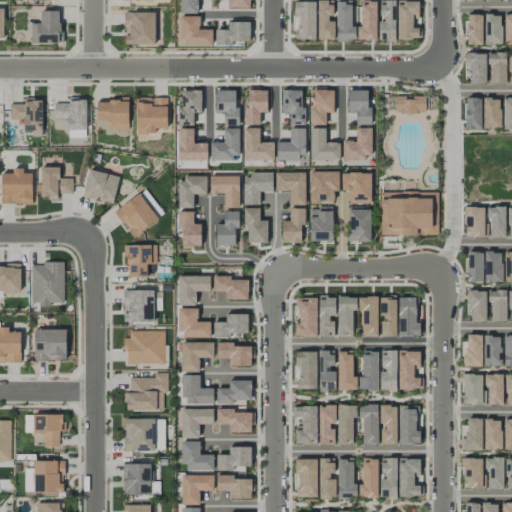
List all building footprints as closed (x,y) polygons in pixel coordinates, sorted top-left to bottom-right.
[(317,1),(317,40),(334,39),(334,21),(332,21),(331,0),(317,1)] [(376,40),(376,0),(359,0),(358,40),(376,40)] [(315,2),(294,1),(293,39),(315,40),(315,2)] [(336,40),(355,40),(355,27),(351,27),(351,1),(336,1),(336,40)] [(394,1),(378,1),(379,41),(395,41),(394,1)] [(397,39),(418,39),(418,28),(412,28),(412,19),(418,19),(418,2),(397,1),(397,39)] [(31,43),(61,43),(60,11),(40,11),(40,24),(30,24),(31,43)] [(154,12),(124,13),(125,36),(125,44),(155,44),(154,12)] [(466,45),(482,44),(482,14),(465,15),(466,45)] [(501,44),(500,15),(484,15),(484,44),(501,44)] [(199,16),(177,16),(178,47),(211,46),(211,29),(199,30),(199,16)] [(249,41),(249,22),(227,22),(227,30),(215,30),(215,45),(232,45),(232,41),(249,41)] [(505,83),(505,53),(490,52),(489,83),(505,83)] [(485,53),(464,53),(464,82),(485,82),(485,53)] [(201,90),(181,90),(181,100),(177,100),(177,124),(193,125),(193,113),(200,113),(201,90)] [(238,125),(239,108),(235,108),(235,90),(216,90),(215,113),(223,113),(223,125),(238,125)] [(267,90),(247,90),(247,107),(242,107),(242,125),(259,125),(259,112),(266,112),(267,90)] [(305,125),(304,107),(301,107),(301,90),(281,90),(281,113),(289,112),(289,125),(305,125)] [(325,125),(325,112),(333,112),(333,90),(313,90),(313,109),(309,109),(309,125),(325,125)] [(367,90),(347,90),(347,112),(355,112),(355,125),(370,125),(370,107),(367,107),(367,90)] [(394,113),(425,113),(425,96),(395,96),(394,113)] [(503,129),(511,128),(511,97),(502,97),(503,129)] [(85,98),(68,99),(68,102),(53,103),(54,119),(66,119),(67,130),(86,129),(85,98)] [(167,98),(135,98),(135,134),(155,134),(155,128),(167,128),(167,98)] [(480,129),(480,98),(465,98),(465,129),(480,129)] [(483,128),(500,128),(499,98),(483,98),(483,128)] [(41,99),(24,99),(24,104),(9,104),(9,120),(23,119),(23,131),(42,131),(41,99)] [(128,100),(96,99),(95,120),(109,120),(109,130),(128,130),(128,100)] [(238,159),(239,128),(224,128),(223,142),(210,142),(210,159),(238,159)] [(273,160),(273,142),(259,142),(259,128),(242,128),(243,160),(273,160)] [(276,159),(304,159),(304,128),(289,128),(289,142),(276,142),(276,159)] [(325,128),(309,128),(309,160),(339,160),(339,142),(325,142),(325,128)] [(342,158),(371,158),(371,128),(355,128),(356,141),(342,141),(342,158)] [(207,160),(207,143),(192,143),(193,129),(178,129),(178,160),(207,160)] [(59,167),(40,167),(40,199),(57,199),(57,193),(72,193),(72,178),(59,178),(59,167)] [(32,173),(23,173),(23,168),(12,168),(12,173),(1,173),(0,204),(31,205),(32,173)] [(112,204),(119,177),(88,169),(82,196),(112,204)] [(338,171),(308,172),(308,203),(333,203),(333,191),(338,191),(338,171)] [(304,172),(275,173),(275,191),(289,191),(289,205),(305,205),(304,172)] [(370,203),(370,173),(341,173),(341,190),(347,190),(348,204),(370,203)] [(272,174),(242,174),(242,205),(259,204),(259,191),(272,191),(272,174)] [(206,176),(179,176),(178,208),(192,208),(192,194),(206,194),(206,176)] [(209,176),(209,193),(223,193),(223,208),(238,207),(238,176),(209,176)] [(155,218),(161,215),(146,189),(140,192),(155,218)] [(437,192),(380,192),(380,235),(437,235),(437,192)] [(114,212),(134,237),(157,218),(137,193),(114,212)] [(505,207),(488,206),(488,237),(504,238),(505,207)] [(267,242),(266,220),(259,220),(259,207),(242,207),(242,225),(247,225),(247,243),(267,242)] [(484,237),(483,207),(463,207),(464,237),(484,237)] [(304,208),(289,209),(289,220),(280,221),(280,243),(301,243),(301,226),(304,226),(304,208)] [(309,242),(332,241),(331,208),(308,209),(309,242)] [(348,241),(370,242),(370,209),(348,209),(348,241)] [(192,211),(179,212),(180,248),(200,247),(200,223),(193,223),(192,211)] [(215,224),(216,246),(234,245),(234,229),(238,229),(238,211),(223,211),(223,223),(215,224)] [(125,245),(126,277),(146,276),(146,264),(156,264),(155,245),(125,245)] [(501,282),(501,251),(484,251),(484,282),(501,282)] [(482,282),(482,252),(466,252),(466,283),(482,282)] [(63,303),(63,262),(41,262),(41,265),(31,265),(30,305),(49,305),(49,303),(63,303)] [(20,263),(0,263),(0,291),(20,291),(20,263)] [(177,276),(177,305),(195,306),(195,291),(210,291),(210,276),(177,276)] [(225,300),(247,299),(247,279),(230,279),(230,276),(212,276),(213,292),(225,292),(225,300)] [(153,290),(123,290),(123,322),(153,321),(153,290)] [(468,322),(486,321),(485,290),(467,290),(468,322)] [(505,290),(489,290),(490,321),(506,321),(505,290)] [(334,296),(318,296),(318,336),(332,336),(332,315),(335,315),(334,296)] [(352,337),(352,310),(356,310),(356,297),(337,296),(337,336),(352,337)] [(377,336),(377,296),(359,297),(359,337),(377,336)] [(379,336),(395,337),(396,296),(380,296),(379,336)] [(316,298),(297,297),(296,320),(294,320),(294,336),(316,336),(316,298)] [(417,336),(417,297),(397,298),(398,336),(417,336)] [(209,322),(197,322),(197,308),(178,308),(178,337),(209,337),(209,322)] [(247,314),(225,314),(225,322),(213,322),(213,337),(231,337),(231,333),(247,333),(247,314)] [(0,362),(20,362),(20,332),(8,332),(8,327),(0,326),(0,362)] [(65,329),(34,330),(34,361),(66,360),(65,329)] [(125,332),(125,364),(164,363),(163,331),(125,332)] [(504,366),(511,365),(511,334),(503,335),(504,366)] [(481,366),(481,335),(463,335),(464,366),(481,366)] [(500,336),(483,336),(484,366),(501,365),(500,336)] [(212,342),(180,342),(181,372),(199,371),(199,358),(213,357),(212,342)] [(228,365),(250,366),(251,346),(232,346),(232,342),(216,342),(216,358),(228,358),(228,365)] [(332,350),(318,351),(318,391),(335,391),(335,371),(332,371),(332,350)] [(395,391),(396,351),(380,350),(379,391),(395,391)] [(352,377),(352,351),(336,351),(337,390),(356,390),(356,377),(352,377)] [(377,390),(377,351),(360,351),(360,390),(377,390)] [(398,389),(421,389),(421,378),(413,378),(413,368),(419,368),(419,351),(398,351),(398,389)] [(316,352),(294,352),(294,389),(316,389),(316,352)] [(167,372),(153,373),(153,377),(129,378),(129,393),(124,393),(124,411),(163,410),(162,393),(167,393),(167,372)] [(481,405),(482,374),(463,374),(462,404),(481,405)] [(502,405),(502,374),(485,374),(485,405),(502,405)] [(213,388),(199,388),(199,375),(182,375),(182,404),(213,403),(213,388)] [(228,381),(228,388),(216,388),(216,404),(233,404),(233,400),(250,400),(250,380),(228,381)] [(318,444),(334,444),(334,405),(318,405),(318,444)] [(352,444),(352,417),(356,417),(356,405),(337,405),(337,444),(352,444)] [(377,444),(377,405),(360,405),(360,444),(377,444)] [(396,444),(396,405),(379,405),(380,444),(396,444)] [(398,443),(420,444),(420,431),(417,431),(417,406),(398,405),(398,443)] [(316,444),(316,406),(292,406),(292,417),(301,417),(301,426),(294,425),(294,443),(316,444)] [(228,432),(251,432),(251,412),(234,412),(234,408),(216,409),(216,424),(228,424),(228,432)] [(213,409),(181,409),(181,438),(198,438),(198,424),(213,424),(213,409)] [(59,446),(59,432),(63,432),(63,414),(24,415),(24,432),(34,432),(34,435),(42,435),(42,446),(59,446)] [(124,451),(155,451),(154,418),(123,419),(124,451)] [(481,418),(467,418),(466,426),(462,426),(462,439),(461,439),(460,450),(481,450),(481,418)] [(163,419),(155,419),(156,445),(164,445),(163,419)] [(484,449),(501,449),(500,419),(483,419),(484,449)] [(504,450),(511,449),(511,419),(503,419),(504,450)] [(10,421),(0,421),(0,461),(11,461),(10,421)] [(212,470),(212,454),(199,454),(199,441),(181,441),(182,470),(212,470)] [(250,446),(228,447),(228,454),(216,455),(216,470),(233,469),(233,467),(250,466),(250,446)] [(319,498),(335,498),(335,476),(334,476),(334,458),(318,458),(319,498)] [(356,498),(356,484),(352,484),(352,458),(337,459),(337,498),(356,498)] [(396,458),(380,458),(379,498),(396,498),(396,458)] [(483,458),(462,458),(462,488),(483,488),(483,458)] [(502,458),(486,458),(486,488),(502,489),(502,458)] [(316,459),(294,459),(295,497),(316,497),(316,459)] [(377,459),(361,459),(360,498),(377,498),(377,459)] [(420,477),(420,459),(398,459),(397,496),(422,497),(422,486),(413,486),(413,477),(420,477)] [(24,493),(63,493),(63,460),(33,460),(33,468),(24,468),(24,493)] [(150,463),(122,464),(123,495),(150,494),(150,463)] [(213,475),(180,475),(181,505),(199,505),(198,491),(213,490),(213,475)] [(216,491),(228,491),(228,498),(250,499),(251,479),(233,479),(233,475),(216,475),(216,491)] [(501,511),(511,511),(511,502),(501,503),(501,511)] [(62,511),(62,503),(34,503),(34,511),(62,511)] [(478,511),(478,503),(463,503),(463,511),(478,511)] [(480,511),(497,511),(498,503),(481,503),(480,511)]
